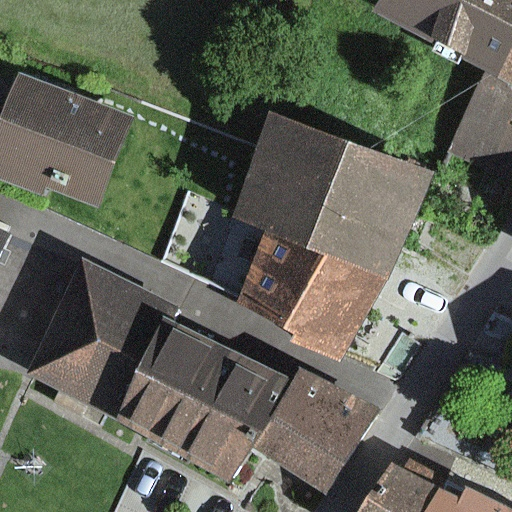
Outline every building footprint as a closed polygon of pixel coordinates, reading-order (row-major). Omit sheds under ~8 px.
[(511,41),(511,0),(374,0),(364,15),(480,71),(495,79),(511,41)] [(511,41),(495,79),(511,88),(511,41)] [(511,88),(495,79),(480,71),(444,153),(511,185),(511,130),(507,128),(511,116),(511,88)] [(127,115),(14,73),(0,111),(0,182),(38,197),(42,186),(93,205),(127,115)] [(427,174),(264,115),(226,217),(259,230),(383,277),(427,174)] [(259,230),(231,303),(334,361),(383,277),(259,230)] [(166,324),(173,311),(77,260),(23,378),(113,421),(166,324)] [(246,445),(287,382),(166,324),(113,421),(224,482),(246,445)] [(377,410),(295,370),(287,382),(246,445),(319,493),(377,410)] [(355,511),(426,511),(436,495),(386,466),(355,511)] [(436,495),(426,511),(502,511),(462,490),(454,504),(436,495)]
